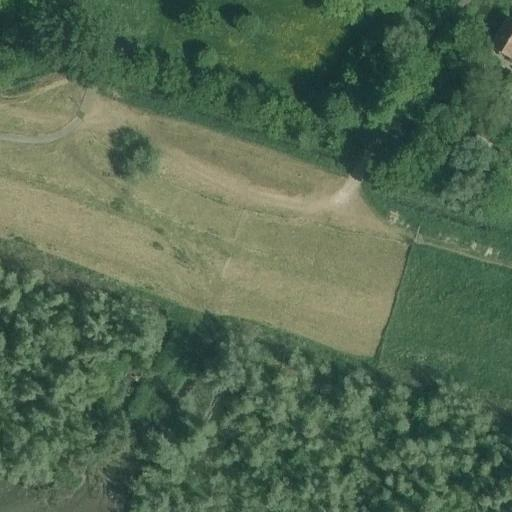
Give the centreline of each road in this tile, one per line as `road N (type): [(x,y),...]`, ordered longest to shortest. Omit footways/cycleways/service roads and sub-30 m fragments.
road 1 (track): [(103,117),(245,200),(320,211),(355,184),(382,138)]
road 2 (residential): [(382,138),(469,0)]
